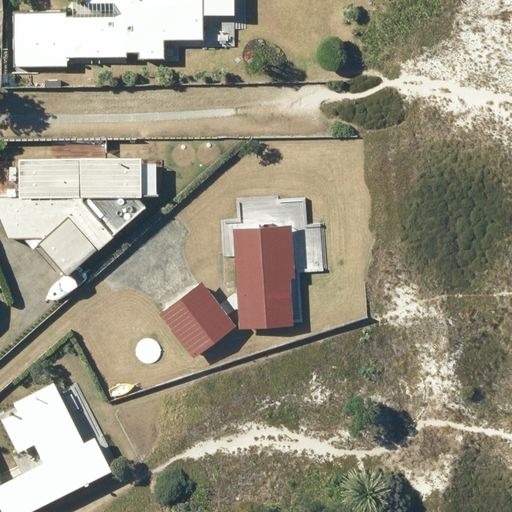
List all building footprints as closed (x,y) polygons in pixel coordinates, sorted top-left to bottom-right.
[(72,0),(72,13),(63,13),(63,8),(12,8),(13,62),(67,62),(67,54),(127,54),(127,47),(139,47),(139,55),(165,55),(165,34),(202,34),(201,0),(72,0)] [(31,71),(1,72),(1,85),(31,84),(31,71)] [(63,234),(42,256),(63,275),(117,220),(116,181),(135,181),(135,156),(63,157),(63,159),(40,160),(40,162),(14,163),(14,176),(0,176),(0,214),(51,214),(51,221),(63,234)] [(291,221),(232,225),(239,324),(293,321),(290,275),(295,274),(291,221)] [(159,311),(193,355),(235,323),(202,278),(159,311)] [(27,384),(18,388),(19,390),(8,396),(0,399),(0,429),(20,466),(0,477),(0,505),(3,510),(24,499),(25,502),(72,478),(71,476),(96,463),(82,437),(72,442),(39,380),(28,386),(27,384)]
